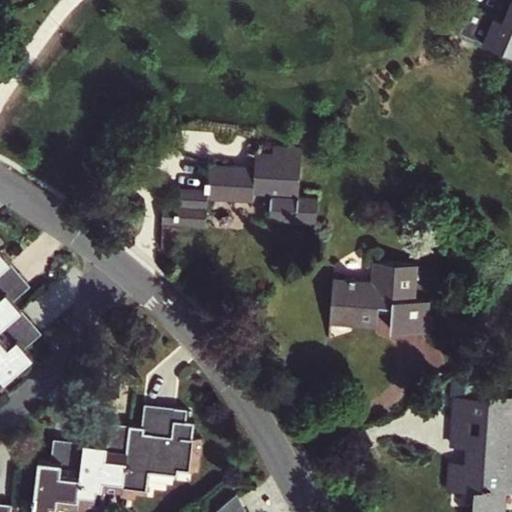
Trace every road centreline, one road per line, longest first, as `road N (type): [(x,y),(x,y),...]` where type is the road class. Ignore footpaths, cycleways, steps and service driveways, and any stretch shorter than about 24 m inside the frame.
road 1 (residential): [(113,259),(173,310),(237,386),(306,511)]
road 2 (residential): [(0,422),(59,367),(113,259)]
road 3 (residential): [(0,183),(113,259)]
